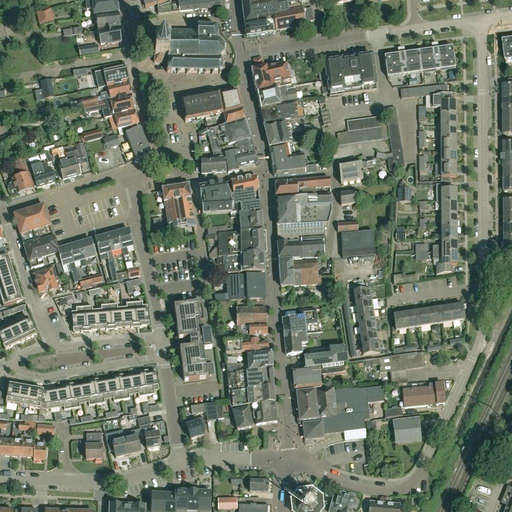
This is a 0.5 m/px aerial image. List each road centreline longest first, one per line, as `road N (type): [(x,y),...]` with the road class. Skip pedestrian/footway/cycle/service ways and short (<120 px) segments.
road 1 (residential): [(290,457),(267,180)]
road 2 (residential): [(488,286),(479,20)]
road 3 (residential): [(403,486),(426,463),(488,325),(488,286)]
road 4 (residential): [(161,157),(141,107),(122,0)]
road 5 (residential): [(11,364),(19,374),(40,376),(163,357)]
road 6 (residential): [(49,346),(0,210)]
road 7 (residential): [(240,53),(375,35)]
